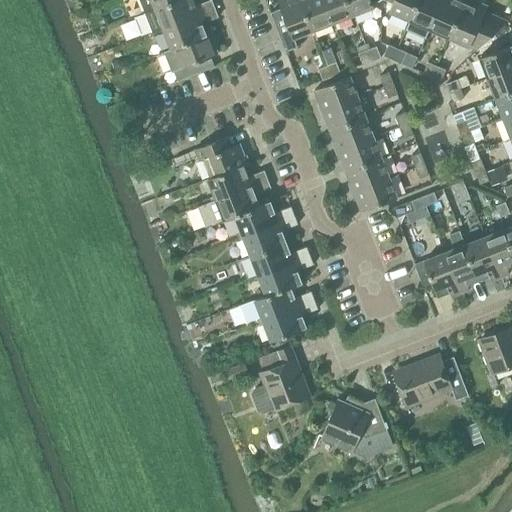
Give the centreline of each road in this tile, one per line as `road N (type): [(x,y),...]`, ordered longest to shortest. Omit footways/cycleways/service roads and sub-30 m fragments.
road 1 (residential): [(398,349),(358,243),(323,225),(290,126),(270,114),(257,83)]
road 2 (residential): [(136,132),(257,83)]
road 3 (residential): [(398,349),(511,306)]
